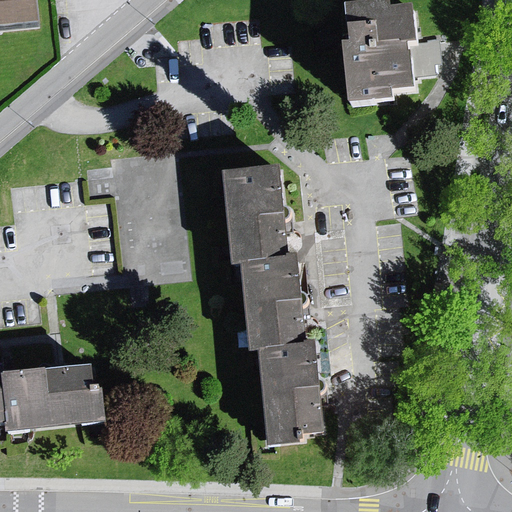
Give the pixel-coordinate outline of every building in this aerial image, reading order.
[(0,0),(0,31),(40,27),(37,0),(0,0)] [(389,3),(345,9),(350,112),(394,107),(395,98),(418,97),(418,84),(439,82),(438,45),(418,47),(413,11),(391,12),(389,3)] [(284,171),(220,174),(230,268),(240,269),(304,261),(294,223),(294,214),(286,211),(284,171)] [(304,261),(240,269),(248,358),(259,353),(315,348),(304,261)] [(315,348),(259,353),(266,452),(325,444),(315,348)] [(90,370),(0,379),(0,383),(4,428),(4,438),(105,426),(101,391),(93,391),(90,370)]
